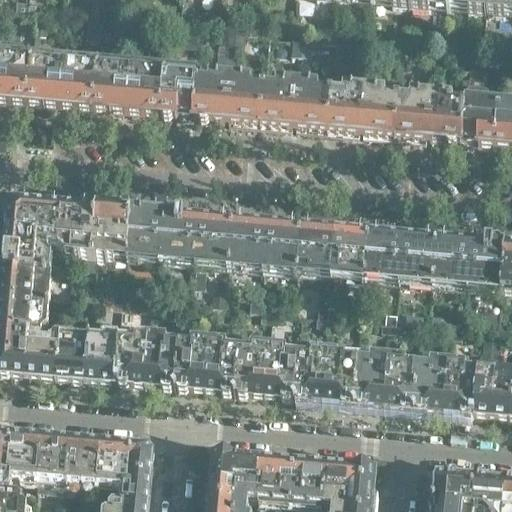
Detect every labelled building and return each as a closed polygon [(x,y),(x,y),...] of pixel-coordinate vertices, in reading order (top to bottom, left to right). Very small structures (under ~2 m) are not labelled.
[(373,6),(373,0),(335,0),(335,7),(353,8),(353,5),(373,6)] [(411,13),(411,0),(373,0),(373,6),(393,8),(392,12),(411,13)] [(449,13),(450,0),(411,0),(411,13),(429,15),(429,11),(449,13)] [(486,20),(488,0),(450,0),(449,13),(468,15),(468,19),(486,20)] [(511,18),(511,0),(488,0),(486,20),(504,22),(505,18),(511,18)] [(28,22),(29,10),(17,9),(16,21),(28,22)] [(40,23),(41,11),(29,10),(28,22),(40,23)] [(104,29),(105,17),(93,16),(92,28),(104,29)] [(116,30),(117,18),(105,17),(104,29),(116,30)] [(180,36),(181,24),(169,23),(168,34),(180,36)] [(192,37),(193,25),(181,24),(180,36),(192,37)] [(255,42),(256,30),(245,29),(244,41),(255,42)] [(267,43),(268,31),(256,30),(255,42),(267,43)] [(331,49),(332,37),(320,36),(319,48),(331,49)] [(343,50),(344,38),(332,37),(331,49),(343,50)] [(407,56),(408,44),(396,43),(395,55),(407,56)] [(419,57),(420,45),(408,44),(407,56),(419,57)] [(483,63),(484,51),(472,50),(471,62),(483,63)] [(494,64),(496,52),(484,51),(483,63),(494,64)] [(0,109),(27,112),(31,70),(19,69),(19,64),(0,62),(0,109)] [(503,65),(494,64),(493,76),(502,77),(503,65)] [(510,77),(511,65),(503,65),(502,77),(510,77)] [(61,115),(65,68),(44,66),(44,71),(31,70),(27,112),(61,115)] [(94,118),(98,76),(86,75),(86,70),(65,68),(61,115),(94,118)] [(128,121),(132,74),(111,72),(111,77),(98,76),(94,118),(128,121)] [(161,124),(165,82),(152,81),(153,76),(132,74),(128,121),(161,124)] [(195,127),(198,91),(199,80),(178,78),(178,83),(165,82),(161,124),(162,124),(165,127),(170,128),(173,125),(195,127)] [(228,130),(231,88),(211,86),(210,92),(198,91),(195,127),(199,128),(201,131),(207,131),(209,129),(228,130)] [(261,133),(264,97),(252,96),(252,90),(231,88),(228,130),(261,133)] [(295,136),(298,94),(278,92),(277,98),(264,97),(261,133),(295,136)] [(428,148),(432,106),(433,96),(400,93),(398,109),(395,145),(428,148)] [(328,139),(331,103),(319,102),(319,96),(298,94),(295,136),(328,139)] [(362,142),(365,100),(345,98),(344,104),(331,103),(328,139),(362,142)] [(395,145),(398,109),(386,108),(386,102),(365,100),(362,142),(395,145)] [(462,151),(465,115),(453,114),(453,108),(432,106),(428,148),(447,150),(449,153),(454,154),(457,151),(462,151)] [(495,154),(498,116),(485,115),(486,109),(465,108),(465,115),(462,151),(495,154)] [(511,155),(511,111),(511,112),(511,117),(498,116),(495,154),(511,155)] [(60,255),(63,216),(16,212),(11,215),(8,243),(38,245),(38,247),(50,248),(49,253),(50,253),(59,254),(60,255)] [(127,264),(131,222),(63,216),(60,255),(62,258),(71,259),(75,264),(115,268),(115,263),(127,264)] [(161,267),(165,225),(144,223),(142,221),(137,220),(134,222),(131,222),(127,264),(161,267)] [(229,273),(233,231),(231,231),(229,229),(224,228),(221,230),(165,225),(161,267),(229,273)] [(298,280),(301,237),(299,237),(297,235),(292,234),(289,236),(246,232),(244,230),(239,229),(236,231),(233,231),(229,273),(298,280)] [(366,286),(370,244),(367,243),(365,241),(360,240),(357,242),(314,239),(312,236),(307,236),(304,238),(301,237),(298,280),(366,286)] [(434,292),(438,250),(435,249),(433,247),(428,247),(425,249),(382,245),(380,242),(375,242),(372,244),(370,244),(366,286),(434,292)] [(47,280),(50,253),(49,253),(50,248),(38,247),(38,245),(8,243),(7,262),(4,264),(4,271),(6,273),(5,276),(47,280)] [(502,298),(506,256),(503,256),(501,253),(496,253),(493,255),(450,251),(448,249),(443,248),(440,250),(438,250),(434,292),(502,298)] [(511,256),(506,256),(502,298),(502,302),(511,302),(511,256)] [(50,306),(52,288),(47,288),(47,280),(5,276),(3,302),(50,306)] [(81,306),(81,299),(71,298),(71,305),(78,306),(81,306)] [(91,307),(91,300),(81,299),(81,306),(91,307)] [(158,310),(158,300),(151,299),(150,309),(154,309),(158,310)] [(102,308),(102,301),(91,300),(91,307),(102,308)] [(112,309),(112,301),(102,301),(102,308),(112,309)] [(123,306),(124,303),(112,301),(112,309),(122,310),(122,306),(123,306)] [(48,327),(50,306),(3,302),(0,335),(42,340),(43,331),(48,327)] [(192,313),(192,303),(185,303),(184,312),(192,313)] [(199,313),(200,304),(192,303),(192,313),(199,313)] [(78,314),(78,306),(71,305),(70,313),(78,314)] [(154,309),(150,309),(144,308),(143,317),(153,318),(154,309)] [(163,310),(158,310),(154,309),(153,318),(162,319),(163,310)] [(260,319),(261,309),(253,309),(252,318),(260,319)] [(267,319),(268,310),(261,309),(260,319),(264,319),(267,319)] [(213,324),(213,315),(204,314),(203,323),(213,324)] [(222,325),(223,315),(213,315),(213,324),(222,325)] [(328,325),(329,316),(321,315),(320,324),(324,325),(328,325)] [(336,326),(336,316),(329,316),(328,325),(333,325),(336,326)] [(273,320),(267,319),(264,319),(263,328),(272,329),(273,320)] [(282,330),(283,321),(273,320),(272,329),(282,330)] [(396,331),(397,322),(389,321),(388,330),(393,331),(396,331)] [(404,332),(404,322),(397,322),(396,331),(402,332),(404,332)] [(333,325),(328,325),(324,325),(323,334),(332,334),(333,325)] [(342,326),(336,326),(333,325),(332,334),(341,335),(342,326)] [(464,337),(465,328),(457,327),(456,337),(462,337),(464,337)] [(472,338),(473,329),(465,328),(464,337),(472,338)] [(393,331),(388,330),(383,330),(383,339),(392,340),(393,331)] [(402,332),(396,331),(393,331),(392,340),(401,341),(402,332)] [(26,383),(29,349),(41,351),(41,345),(42,345),(42,340),(0,335),(0,381),(2,383),(8,384),(11,382),(26,383)] [(452,345),(452,336),(443,335),(442,344),(452,345)] [(462,337),(456,337),(452,336),(452,345),(461,346),(462,337)] [(510,346),(511,337),(499,336),(498,345),(510,346)] [(86,389),(90,342),(73,340),(68,345),(60,344),(56,386),(86,389)] [(115,392),(120,346),(120,345),(90,342),(86,389),(115,392)] [(146,394),(151,344),(133,342),(133,347),(120,346),(115,392),(118,392),(120,394),(127,395),(129,393),(146,394)] [(56,386),(60,344),(52,343),(50,345),(42,345),(41,345),(41,351),(29,349),(26,383),(56,386)] [(176,397),(180,351),(167,350),(168,346),(151,344),(146,394),(162,396),(164,398),(171,399),(173,397),(176,397)] [(206,400),(210,349),(193,348),(193,352),(180,351),(176,397),(178,397),(180,399),(186,400),(189,398),(206,400)] [(236,402),(240,357),(227,355),(228,351),(210,349),(206,400),(222,401),(224,403),(231,404),(233,402),(236,402)] [(265,405),(270,355),(253,353),(252,358),(240,357),(236,402),(238,403),(240,405),(246,405),(248,404),(265,405)] [(295,408),(300,362),(287,361),(287,356),(270,355),(265,405),(282,407),(283,409),(290,409),(293,408),(295,408)] [(325,411),(330,360),(312,359),(312,363),(300,362),(295,408),(297,408),(299,410),(306,411),(308,409),(325,411)] [(355,413),(359,367),(347,366),(347,362),(330,360),(325,411),(341,412),(343,414),(350,415),(352,413),(355,413)] [(385,416),(390,366),(372,364),(372,369),(359,367),(355,413),(357,413),(359,416),(366,416),(368,414),(385,416)] [(415,419),(419,373),(407,372),(407,367),(390,366),(385,416),(401,417),(403,420),(410,420),(412,418),(415,419)] [(445,421),(449,371),(432,369),(432,374),(419,373),(415,419),(417,419),(419,421),(426,422),(428,420),(445,421)] [(475,424),(479,378),(466,377),(467,372),(449,371),(445,421),(461,423),(463,425),(470,426),(472,424),(475,424)] [(510,427),(511,402),(511,385),(494,383),(494,380),(479,378),(475,424),(510,427)] [(8,484),(12,442),(0,441),(0,500),(11,501),(13,486),(11,484),(8,484)] [(38,489),(42,445),(12,442),(8,484),(11,484),(13,486),(38,489)] [(68,491),(72,448),(42,445),(38,489),(68,491)] [(98,494),(102,450),(72,448),(68,491),(98,494)] [(129,495),(132,453),(102,450),(98,494),(124,496),(126,494),(129,495)] [(129,511),(148,511),(154,459),(149,455),(132,453),(129,495),(126,494),(124,496),(122,511),(129,511)] [(259,495),(262,465),(213,460),(211,490),(259,495)] [(324,511),(325,501),(328,471),(262,465),(259,495),(258,509),(295,511),(324,511)] [(374,505),(377,475),(328,471),(325,501),(374,505)] [(450,511),(473,511),(476,484),(458,483),(456,479),(451,479),(448,482),(436,481),(434,510),(450,511)] [(503,511),(506,487),(488,485),(485,482),(481,482),(477,484),(476,484),(473,511),(503,511)] [(511,511),(511,484),(510,484),(507,487),(506,487),(503,511),(511,511)] [(258,509),(259,495),(211,490),(208,511),(249,511),(250,508),(258,509)] [(0,511),(26,511),(22,510),(22,507),(18,502),(11,501),(0,500),(0,511)] [(373,511),(374,505),(325,501),(324,511),(373,511)]
